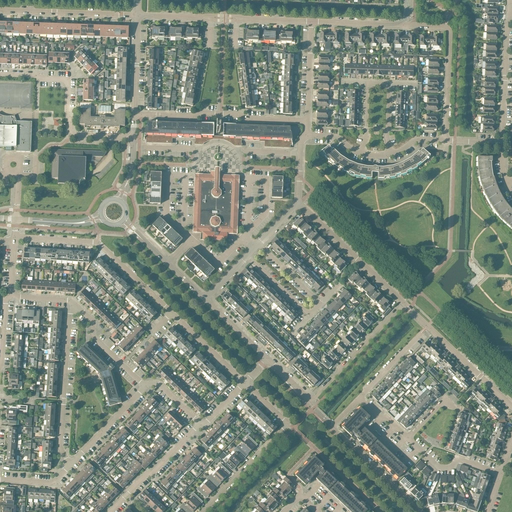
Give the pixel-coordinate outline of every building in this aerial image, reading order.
[(486,10),(487,10),(487,14),(498,14),(498,7),(493,7),(493,5),(484,5),(484,9),(486,10)] [(485,17),(484,19),(484,23),(494,23),(494,21),(497,22),(498,14),(487,14),(487,17),(485,17)] [(484,25),(487,25),(486,32),(497,33),(497,26),(494,25),(494,23),(484,23),(484,25)] [(159,37),(159,27),(154,27),(154,26),(150,26),(150,37),(153,38),(153,37),(159,37)] [(167,38),(167,26),(164,26),(164,27),(164,28),(159,27),(159,37),(164,37),(164,38),(167,38)] [(175,38),(176,28),(171,28),(171,27),(167,26),(167,38),(170,38),(170,37),(175,38)] [(184,39),(184,27),(181,27),(181,28),(176,28),(175,38),(181,38),(181,39),(184,39)] [(192,38),(192,29),(187,28),(187,27),(188,28),(188,27),(184,27),(184,39),(187,39),(187,38),(192,38)] [(192,29),(192,38),(197,38),(197,39),(201,39),(201,28),(197,28),(198,28),(198,29),(192,29)] [(253,40),(253,31),(248,31),(248,30),(248,29),(244,29),(244,30),(244,41),(247,41),(247,40),(253,40)] [(261,42),(261,30),(258,30),(258,31),(253,31),(253,40),(258,41),(261,42)] [(269,41),(270,31),(265,31),(265,30),(261,30),(261,42),(264,42),(264,41),(269,41)] [(278,42),(278,31),(275,30),(275,31),(275,32),(270,31),(269,41),(275,41),(275,42),(278,42)] [(286,42),(286,32),(281,32),(281,31),(282,31),(278,31),(278,42),(281,42),(281,41),(286,42)] [(286,32),(286,42),(291,42),(291,43),(295,43),(295,31),(291,31),(292,31),(292,32),(286,32)] [(320,32),(320,42),(325,42),(325,52),(329,52),(330,41),(330,33),(327,33),(327,32),(320,32)] [(330,33),(330,41),(333,41),(333,43),(340,43),(340,33),(333,33),(330,33)] [(355,42),(355,34),(352,34),(352,33),(345,33),(345,43),(352,43),(352,41),(355,42)] [(355,34),(355,42),(358,42),(358,43),(365,44),(365,34),(358,33),(358,34),(355,34)] [(380,43),(380,35),(377,35),(377,34),(370,34),(370,44),(377,44),(377,42),(380,43)] [(380,35),(380,43),(383,43),(383,44),(390,45),(390,35),(383,34),(383,35),(380,35)] [(405,43),(405,36),(402,36),(402,35),(395,35),(395,45),(401,45),(402,43),(405,43)] [(405,36),(405,43),(408,44),(407,45),(415,46),(415,36),(408,35),(408,36),(405,36)] [(430,44),(430,37),(427,37),(427,36),(420,36),(419,46),(427,46),(427,44),(430,44)] [(430,37),(430,44),(433,45),(432,46),(439,47),(440,37),(433,36),(433,37),(430,37)] [(75,57),(77,60),(84,54),(86,52),(84,49),(83,48),(81,48),(80,48),(79,49),(79,50),(78,51),(79,52),(79,53),(75,57)] [(191,56),(203,58),(204,53),(200,52),(195,51),(195,50),(192,50),(191,56)] [(496,58),(496,51),(486,51),(485,57),(482,57),(482,60),(489,60),(489,58),(496,58)] [(240,60),(249,58),(252,58),(251,52),(248,52),(248,53),(243,54),(243,53),(239,54),(240,60)] [(80,63),(87,57),(84,54),(77,60),(80,63)] [(83,66),(90,60),(87,57),(80,63),(83,66)] [(428,60),(428,67),(439,67),(439,60),(436,60),(436,58),(427,58),(427,60),(428,60)] [(85,69),(92,62),(90,60),(83,66),(85,69)] [(485,69),(496,69),(496,62),(493,62),(493,60),(489,60),(482,60),(482,62),(485,62),(485,69)] [(88,72),(95,65),(92,62),(85,69),(88,72)] [(88,72),(91,75),(94,72),(95,73),(98,70),(97,69),(98,68),(95,65),(88,72)] [(396,93),(396,99),(405,99),(406,93),(404,93),(404,91),(399,91),(399,93),(396,93)] [(194,101),(185,99),(182,98),(181,104),(188,105),(193,106),(194,101)] [(86,109),(86,108),(85,108),(85,109),(84,109),(80,109),(79,125),(83,125),(84,125),(84,128),(85,128),(85,127),(87,127),(90,127),(90,126),(94,126),(96,126),(96,125),(98,125),(99,126),(100,126),(100,129),(102,130),(103,129),(104,127),(105,127),(106,125),(108,125),(108,127),(110,127),(110,126),(114,126),(114,128),(117,128),(119,129),(120,129),(120,126),(121,126),(125,126),(125,110),(121,110),(120,110),(120,109),(120,110),(119,110),(114,110),(114,119),(110,119),(105,118),(105,116),(100,116),(99,118),(95,118),(90,118),(91,109),(86,109)] [(0,146),(6,147),(6,151),(10,151),(10,147),(16,147),(15,152),(31,153),(32,122),(17,122),(15,116),(15,115),(16,115),(13,116),(10,117),(7,117),(4,116),(2,116),(0,114),(0,146)] [(202,124),(153,122),(152,122),(148,122),(147,122),(146,130),(143,141),(144,141),(144,139),(147,139),(147,143),(171,144),(171,138),(177,138),(178,135),(195,136),(195,145),(201,145),(203,143),(205,142),(207,141),(209,140),(211,140),(213,139),(214,139),(214,126),(214,124),(202,124)] [(436,129),(437,122),(426,122),(426,129),(423,129),(423,131),(433,131),(433,129),(436,129)] [(290,127),(239,125),(236,125),(223,125),(223,126),(223,140),(225,140),(227,141),(229,142),(231,143),(233,144),(235,146),(234,146),(241,146),(241,137),(259,138),(259,141),(265,141),(265,147),(289,148),(289,145),(292,145),(292,146),(293,146),(290,127)] [(332,150),(331,148),(329,146),(321,152),(323,151),(326,155),(324,156),(329,161),(330,160),(334,163),(333,165),(338,168),(339,167),(343,170),(343,171),(349,174),(349,172),(354,174),(354,176),(360,177),(360,176),(365,177),(365,178),(372,179),(372,173),(375,173),(378,173),(378,179),(384,179),(384,177),(389,177),(389,178),(396,177),(395,176),(400,174),(401,176),(407,173),(406,172),(411,169),(412,171),(417,168),(416,166),(420,163),(421,164),(426,160),(425,159),(429,155),(430,156),(430,155),(423,149),(419,153),(418,152),(410,158),(402,163),(393,166),(383,168),(377,167),(376,166),(375,166),(374,167),(373,167),(367,167),(358,165),(348,161),(340,156),(333,149),(332,150)] [(102,157),(105,152),(53,151),(52,178),(59,179),(59,184),(79,185),(80,185),(80,183),(81,182),(82,181),(84,180),(85,181),(85,180),(85,159),(87,160),(88,157),(102,157)] [(494,178),(493,178),(493,174),(492,170),(491,166),(491,162),(492,162),(492,157),(477,157),(478,157),(478,163),(478,166),(479,173),(480,176),(481,182),(482,186),(484,192),(486,195),(489,201),(490,204),(494,209),(496,213),(499,216),(503,220),(507,224),(511,227),(511,228),(511,210),(509,208),(506,205),(504,201),(502,198),(499,194),(498,190),(496,186),(495,182),(494,178)] [(193,225),(193,232),(193,233),(201,233),(203,233),(202,240),(205,240),(227,241),(227,234),(229,234),(237,234),(237,226),(238,209),(238,201),(239,184),(239,176),(231,175),(231,176),(224,175),(223,175),(222,176),(220,178),(220,181),(213,181),(214,177),(212,175),(211,175),(203,175),(203,174),(195,174),(195,182),(194,200),(194,207),(193,225)] [(156,229),(164,222),(160,218),(159,219),(157,221),(152,226),(153,226),(152,226),(156,229)] [(301,230),(306,224),(303,221),(304,220),(302,219),(300,221),(298,219),(297,220),(295,218),(289,224),(292,226),(293,225),(297,229),(298,228),(301,230)] [(160,233),(167,225),(164,222),(156,229),(160,233)] [(306,238),(313,231),(311,229),(312,228),(311,226),(310,227),(306,224),(301,230),(303,233),(302,234),(306,238)] [(164,236),(171,229),(167,225),(160,233),(164,236)] [(167,240),(175,232),(171,229),(164,236),(167,240)] [(314,244),(320,238),(317,234),(318,233),(316,232),(315,233),(313,231),(306,238),(311,242),(312,241),(314,244)] [(171,243),(179,236),(175,232),(167,240),(171,243)] [(179,236),(171,243),(175,247),(182,239),(179,236)] [(274,252),(281,245),(277,241),(278,240),(275,237),(271,242),(273,245),(271,247),(273,249),(272,250),(274,252)] [(320,251),(327,244),(325,242),(326,241),(324,240),(324,241),(320,238),(314,244),(317,246),(316,247),(320,251)] [(328,257),(334,251),(331,248),(332,247),(330,245),(329,246),(327,244),(320,251),(325,255),(326,254),(328,257)] [(280,255),(285,249),(281,245),(274,252),(277,254),(278,253),(280,255)] [(188,260),(196,252),(192,248),(192,249),(192,248),(184,256),(188,260)] [(283,260),(290,253),(285,249),(280,255),(281,257),(280,258),(283,260)] [(340,259),(341,258),(339,255),(340,254),(338,253),(337,254),(334,251),(328,257),(331,259),(330,260),(334,265),(340,259)] [(192,263),(199,256),(196,252),(188,260),(192,263)] [(288,263),(294,257),(290,253),(283,260),(285,262),(286,261),(288,263)] [(96,269),(104,261),(102,259),(105,255),(101,259),(100,257),(102,255),(92,265),(96,269)] [(196,267),(203,259),(202,258),(199,256),(192,263),(196,267)] [(291,268),(298,261),(294,257),(288,263),(290,264),(289,266),(291,268)] [(100,273),(107,265),(106,263),(109,259),(106,263),(104,261),(96,269),(100,273)] [(199,270),(207,263),(203,259),(196,267),(199,270)] [(340,259),(334,265),(337,267),(336,268),(340,272),(347,265),(345,263),(346,262),(344,261),(343,262),(340,259)] [(296,271),(302,265),(298,261),(291,268),(293,270),(294,269),(296,271)] [(103,277),(111,268),(109,266),(113,263),(109,266),(107,265),(100,273),(103,277)] [(203,274),(210,266),(209,265),(207,263),(199,270),(203,274)] [(299,276),(306,269),(302,265),(296,271),(298,272),(297,274),(299,276)] [(210,266),(203,274),(207,278),(212,273),(214,271),(214,270),(210,266)] [(107,280),(115,272),(114,270),(117,267),(113,270),(111,268),(103,277),(107,280)] [(248,280),(256,272),(253,270),(252,271),(250,269),(248,271),(245,268),(241,274),(248,280)] [(304,279),(310,272),(306,269),(299,276),(302,278),(303,277),(304,279)] [(111,284),(119,276),(117,274),(121,270),(120,270),(117,274),(115,272),(107,280),(111,284)] [(308,284),(316,275),(312,271),(310,272),(304,279),(306,280),(305,281),(308,284)] [(253,283),(259,277),(257,275),(258,274),(256,272),(248,280),(249,279),(253,283)] [(362,279),(361,279),(358,276),(359,275),(358,274),(357,275),(355,272),(348,280),(352,284),(353,283),(356,285),(362,279)] [(115,288),(123,280),(121,278),(125,274),(121,278),(119,276),(111,284),(115,288)] [(313,286),(319,280),(314,276),(316,275),(308,284),(310,286),(311,285),(313,286)] [(257,287),(264,280),(262,278),(260,279),(259,277),(253,283),(257,287)] [(119,292),(127,283),(125,281),(128,278),(125,281),(123,280),(115,288),(119,292)] [(364,291),(370,285),(366,282),(367,281),(366,279),(365,280),(363,278),(361,279),(362,279),(356,285),(360,289),(361,288),(364,291)] [(261,291),(267,285),(265,283),(266,282),(264,280),(257,287),(261,291)] [(319,280),(313,286),(315,288),(314,289),(315,291),(318,294),(325,286),(319,280)] [(127,283),(119,292),(123,295),(133,285),(131,287),(129,285),(133,282),(132,282),(129,285),(127,283)] [(265,295),(272,288),(270,285),(269,287),(267,285),(261,291),(265,295)] [(370,298),(377,291),(374,289),(375,288),(374,287),(373,288),(370,285),(364,291),(366,293),(365,294),(370,298)] [(130,302),(138,294),(136,292),(139,288),(136,292),(134,290),(136,288),(126,298),(130,302)] [(225,304),(232,296),(228,292),(229,291),(226,288),(220,295),(222,298),(221,299),(223,301),(222,302),(225,304)] [(269,299),(275,293),(273,291),(274,290),(272,288),(265,295),(269,299)] [(85,289),(79,296),(81,298),(82,300),(89,293),(85,289)] [(347,300),(351,296),(345,290),(341,294),(347,300)] [(378,304),(383,298),(380,295),(381,294),(380,292),(379,293),(377,291),(370,298),(374,303),(375,301),(378,304)] [(134,306),(142,297),(140,296),(144,292),(143,292),(140,296),(138,294),(130,302),(134,306)] [(89,293),(82,300),(86,303),(92,296),(89,293)] [(273,303),(280,296),(278,293),(277,295),(275,293),(269,299),(273,303)] [(343,304),(347,300),(341,294),(337,299),(344,306),(344,305),(343,304)] [(138,309),(146,301),(144,299),(147,296),(147,295),(144,299),(142,297),(134,306),(138,309)] [(92,296),(86,303),(89,306),(96,299),(92,296)] [(230,307),(236,300),(232,296),(225,304),(227,306),(228,305),(230,307)] [(278,307),(283,301),(282,299),(283,298),(280,296),(273,303),(278,307)] [(384,317),(391,310),(388,307),(390,306),(387,304),(389,302),(388,300),(387,301),(383,298),(378,304),(380,306),(379,308),(383,312),(381,314),(384,317)] [(96,299),(89,306),(93,309),(99,303),(96,299)] [(142,313),(150,305),(148,303),(151,300),(151,299),(148,303),(146,301),(138,309),(142,313)] [(340,310),(344,306),(337,299),(333,303),(340,310)] [(233,312),(240,304),(236,300),(230,307),(232,308),(231,310),(233,312)] [(282,311),(289,303),(286,301),(285,302),(283,301),(278,307),(282,311)] [(96,313),(103,306),(99,303),(93,309),(96,313)] [(146,317),(154,309),(152,307),(155,303),(151,307),(150,305),(142,313),(146,317)] [(286,315),(292,308),(290,307),(291,306),(289,303),(282,311),(286,315)] [(340,310),(333,303),(329,307),(335,312),(339,308),(340,310)] [(238,315),(245,308),(240,304),(233,312),(235,314),(236,313),(238,315)] [(100,316),(106,309),(103,306),(96,313),(100,316)] [(329,307),(328,306),(325,310),(324,309),(315,318),(316,319),(312,323),(313,324),(313,323),(319,329),(320,330),(336,313),(335,312),(329,307)] [(28,321),(29,308),(23,308),(23,307),(23,309),(17,309),(17,312),(17,319),(16,323),(22,324),(22,321),(28,321)] [(154,309),(146,317),(150,321),(160,310),(159,310),(157,312),(156,311),(159,307),(156,311),(154,309)] [(29,308),(28,321),(33,322),(33,324),(39,325),(39,321),(39,314),(40,311),(34,310),(34,308),(34,309),(29,308)] [(244,321),(249,315),(247,314),(249,312),(245,308),(238,315),(240,316),(239,317),(241,320),(243,319),(244,321)] [(292,308),(286,315),(284,317),(290,323),(299,314),(297,311),(296,311),(295,309),(294,310),(292,308)] [(103,320),(110,313),(106,309),(100,316),(103,320)] [(374,316),(370,312),(368,310),(366,313),(367,314),(363,318),(364,319),(361,322),(368,327),(371,324),(372,325),(373,323),(371,321),(373,319),(372,318),(374,316)] [(107,323),(113,316),(110,313),(103,320),(107,323)] [(251,327),(257,320),(253,316),(251,317),(249,315),(244,321),(246,322),(245,324),(248,326),(249,325),(251,327)] [(110,326),(117,319),(113,316),(107,323),(110,326)] [(117,319),(110,326),(114,330),(120,323),(117,319)] [(254,332),(261,324),(257,320),(251,327),(253,328),(251,329),(254,332)] [(364,331),(368,327),(361,322),(359,324),(358,323),(354,327),(361,334),(363,332),(364,333),(365,332),(364,331)] [(315,333),(319,329),(313,323),(313,324),(309,328),(315,333)] [(169,339),(176,331),(174,329),(178,325),(174,328),(173,327),(175,325),(174,324),(164,335),(169,339)] [(259,334),(265,328),(261,324),(254,332),(256,334),(257,333),(259,334)] [(135,328),(141,335),(145,331),(138,325),(135,328)] [(359,336),(361,334),(354,327),(350,332),(351,333),(348,335),(354,341),(357,338),(358,339),(360,337),(359,336)] [(138,338),(141,335),(135,328),(131,332),(138,338)] [(262,339),(270,332),(265,328),(259,334),(261,336),(260,337),(262,339)] [(311,337),(315,333),(309,328),(305,332),(311,337)] [(172,342),(180,334),(179,333),(182,329),(178,332),(176,331),(169,339),(172,342)] [(135,342),(138,338),(131,332),(128,335),(135,342)] [(176,346),(184,338),(182,336),(186,332),(185,332),(182,336),(180,334),(172,342),(176,346)] [(267,342),(274,336),(270,332),(262,339),(264,342),(265,341),(267,342)] [(307,341),(311,337),(305,332),(301,336),(307,341)] [(131,345),(135,342),(128,335),(124,339),(131,345)] [(351,344),(354,341),(348,335),(346,338),(345,337),(340,341),(348,348),(350,346),(351,347),(352,345),(351,344)] [(180,350),(188,342),(186,340),(190,336),(186,340),(184,338),(176,346),(180,350)] [(270,347),(278,340),(274,336),(267,342),(269,344),(268,345),(270,347)] [(307,341),(301,336),(297,340),(305,348),(309,343),(307,341)] [(128,349),(131,345),(124,339),(121,343),(128,349)] [(151,344),(158,350),(161,347),(154,340),(151,344)] [(184,354),(192,345),(190,343),(193,340),(190,343),(188,342),(180,350),(184,354)] [(276,350),(282,344),(278,340),(270,347),(273,350),(274,349),(276,350)] [(346,350),(348,348),(340,341),(336,346),(337,347),(335,349),(341,355),(344,352),(345,353),(347,351),(346,350)] [(430,357),(438,348),(433,344),(431,347),(430,346),(430,345),(427,342),(422,346),(425,349),(423,350),(423,351),(423,352),(424,353),(425,354),(426,353),(430,357)] [(119,399),(113,380),(115,380),(112,370),(114,368),(111,364),(109,366),(102,360),(101,361),(87,347),(88,346),(85,343),(76,352),(77,353),(79,355),(80,355),(83,358),(88,363),(92,366),(91,367),(94,369),(100,375),(102,384),(103,384),(104,387),(105,391),(107,398),(108,398),(109,403),(108,403),(109,407),(122,403),(120,399),(119,399)] [(124,353),(128,349),(121,343),(118,346),(124,353)] [(154,354),(158,350),(151,344),(147,347),(154,354)] [(192,345),(184,354),(188,357),(198,347),(196,349),(194,347),(198,344),(197,344),(194,347),(192,345)] [(279,355),(286,347),(282,344),(276,350),(277,352),(276,353),(279,355)] [(151,357),(154,354),(147,347),(144,351),(151,357)] [(284,358),(290,351),(286,347),(279,355),(281,358),(282,357),(284,358)] [(437,362),(442,356),(441,356),(440,356),(439,355),(442,352),(438,348),(430,357),(432,355),(435,358),(434,359),(437,362)] [(338,358),(341,355),(335,349),(332,352),(331,351),(327,355),(334,362),(336,360),(337,361),(339,359),(338,358)] [(195,364),(203,356),(201,354),(204,350),(201,354),(199,352),(201,350),(191,360),(195,364)] [(147,361),(151,357),(144,351),(141,355),(147,361)] [(290,364),(295,359),(298,356),(296,354),(295,356),(290,351),(284,358),(286,360),(285,361),(287,363),(288,362),(290,364)] [(199,368),(207,360),(205,358),(209,354),(208,354),(205,358),(203,356),(195,364),(199,368)] [(144,365),(147,361),(141,355),(137,358),(144,365)] [(332,364),(334,362),(327,355),(323,360),(324,361),(322,363),(328,369),(331,366),(332,367),(333,365),(332,364)] [(443,369),(451,361),(446,357),(444,359),(443,358),(443,357),(442,356),(437,362),(440,365),(441,364),(444,367),(443,369)] [(405,361),(412,368),(418,363),(415,361),(414,362),(409,357),(405,361)] [(141,368),(144,365),(137,358),(134,362),(141,368)] [(203,372),(211,363),(209,361),(212,358),(208,361),(207,360),(199,368),(203,372)] [(296,370),(303,363),(299,359),(297,361),(295,359),(290,364),(292,366),(291,367),(294,370),(295,369),(296,370)] [(412,369),(412,368),(405,361),(401,365),(407,371),(411,367),(412,369)] [(450,374),(455,369),(454,368),(453,368),(452,367),(455,365),(451,361),(443,369),(446,372),(445,373),(448,376),(450,374)] [(207,375),(215,367),(213,365),(216,362),(213,365),(211,363),(203,372),(207,375)] [(299,375),(307,367),(303,363),(296,370),(298,372),(297,373),(299,375)] [(211,379),(219,371),(217,369),(220,365),(216,369),(215,367),(207,375),(211,379)] [(404,375),(407,371),(401,365),(397,369),(405,376),(406,376),(404,375)] [(162,377),(168,370),(165,367),(158,373),(162,377)] [(305,378),(311,371),(307,367),(299,375),(302,378),(303,376),(305,378)] [(215,383),(222,375),(221,373),(224,369),(221,373),(219,371),(211,379),(215,383)] [(402,380),(405,376),(397,369),(394,373),(402,380)] [(457,380),(464,373),(459,369),(457,372),(456,371),(456,370),(455,369),(450,374),(453,377),(454,376),(457,380)] [(165,380),(172,373),(168,370),(162,377),(165,380)] [(308,383),(315,375),(311,371),(305,378),(307,380),(305,381),(308,383)] [(8,380),(19,381),(20,372),(13,372),(13,375),(10,374),(9,380),(8,380)] [(169,383),(175,377),(172,373),(165,380),(169,383)] [(219,386),(226,378),(224,376),(228,373),(224,376),(222,375),(215,383),(219,386)] [(402,380),(394,373),(390,376),(396,382),(400,379),(402,380)] [(464,373),(457,380),(461,383),(460,384),(465,389),(471,384),(467,380),(466,380),(465,379),(468,377),(464,373)] [(317,388),(323,381),(320,378),(319,379),(315,375),(308,383),(310,385),(311,384),(313,386),(314,385),(317,388)] [(393,386),(396,382),(390,376),(386,380),(393,386)] [(172,387),(179,380),(175,377),(169,383),(172,387)] [(226,378),(219,386),(223,390),(232,380),(230,382),(229,380),(232,377),(228,380),(226,378)] [(19,389),(19,381),(8,380),(9,380),(9,386),(12,386),(12,389),(11,389),(12,389),(19,389)] [(176,390),(182,383),(179,380),(172,387),(176,390)] [(389,390),(393,386),(386,380),(383,384),(389,390)] [(179,393),(186,387),(182,383),(176,390),(179,393)] [(385,394),(389,390),(383,384),(379,388),(385,394)] [(435,397),(436,399),(440,395),(439,393),(441,391),(436,387),(435,385),(429,391),(427,389),(429,391),(431,392),(430,393),(435,397)] [(478,399),(484,393),(480,389),(478,391),(477,390),(477,389),(473,386),(469,391),(471,393),(470,394),(474,397),(474,396),(478,399)] [(183,397),(189,390),(186,387),(179,393),(183,397)] [(382,398),(385,394),(379,388),(375,392),(382,398)] [(431,401),(435,397),(430,393),(431,392),(429,391),(427,389),(423,393),(431,401)] [(186,400),(193,393),(189,390),(183,397),(186,400)] [(378,402),(382,398),(375,392),(372,396),(378,402)] [(190,403),(196,397),(193,393),(186,400),(190,403)] [(428,405),(431,401),(423,393),(419,397),(428,405)] [(489,401),(488,400),(487,400),(486,399),(488,397),(484,393),(478,399),(482,403),(479,406),(482,408),(484,407),(489,401)] [(251,395),(248,399),(246,397),(248,395),(238,405),(242,409),(250,401),(248,399),(251,395)] [(193,407),(200,400),(196,397),(190,403),(193,407)] [(424,409),(428,405),(419,397),(416,401),(418,403),(424,409)] [(152,398),(148,402),(154,408),(155,409),(158,406),(160,407),(163,404),(161,403),(161,402),(162,402),(158,398),(157,399),(156,398),(154,400),(152,398)] [(252,403),(256,399),(255,399),(252,403),(250,401),(242,409),(246,413),(254,404),(252,403)] [(197,410),(203,403),(200,400),(193,407),(197,410)] [(491,412),(497,405),(493,401),(491,404),(490,403),(490,402),(489,401),(484,407),(482,408),(485,411),(487,408),(491,412)] [(154,408),(148,402),(144,406),(150,412),(154,408)] [(256,406),(259,403),(259,402),(255,406),(254,404),(246,413),(250,416),(258,408),(256,406)] [(203,403),(197,410),(200,414),(207,407),(203,403)] [(420,413),(424,409),(418,403),(414,407),(420,413)] [(6,415),(17,416),(17,411),(23,411),(23,412),(27,413),(27,406),(17,405),(17,407),(11,407),(10,407),(11,407),(10,410),(7,410),(7,415),(6,415)] [(420,413),(414,407),(412,405),(408,409),(417,417),(420,413)] [(499,421),(505,419),(504,417),(505,416),(501,413),(500,413),(499,412),(501,409),(497,405),(491,412),(495,415),(494,416),(499,421)] [(147,416),(150,412),(144,406),(140,410),(147,416)] [(260,410),(263,407),(263,406),(260,410),(258,408),(250,416),(254,420),(262,412),(260,410)] [(357,431),(370,417),(360,408),(342,427),(351,437),(352,437),(356,440),(357,439),(398,478),(407,469),(364,428),(360,432),(359,431),(358,432),(357,431)] [(413,420),(417,417),(408,409),(405,412),(413,420)] [(143,420),(147,416),(140,410),(137,414),(143,420)] [(264,414),(267,410),(263,414),(262,412),(254,420),(258,424),(266,416),(264,414)] [(167,421),(174,415),(170,411),(164,418),(167,421)] [(465,421),(467,416),(468,413),(462,411),(461,414),(459,413),(457,419),(459,419),(465,421)] [(409,424),(413,420),(405,412),(401,416),(409,424)] [(230,424),(231,425),(237,418),(232,413),(230,416),(228,414),(224,418),(230,424)] [(139,424),(143,420),(137,414),(133,418),(139,424)] [(268,418),(271,414),(268,418),(266,416),(258,424),(262,428),(269,419),(268,418)] [(16,425),(17,416),(6,415),(7,415),(6,421),(10,421),(9,424),(16,425)] [(171,425),(177,418),(174,415),(167,421),(171,425)] [(405,428),(409,424),(401,416),(396,421),(399,423),(400,422),(405,428)] [(271,421),(275,418),(275,417),(271,421),(269,419),(262,428),(265,431),(273,423),(271,421)] [(135,428),(136,427),(139,424),(133,418),(129,421),(135,428)] [(174,428),(181,421),(177,418),(171,425),(174,428)] [(226,428),(230,424),(224,418),(220,422),(226,428)] [(467,422),(465,421),(459,419),(457,419),(459,419),(457,424),(468,428),(469,423),(467,422)] [(496,432),(504,435),(506,430),(503,429),(504,428),(505,427),(506,422),(505,422),(505,419),(499,421),(496,427),(498,428),(496,432)] [(129,421),(125,426),(132,432),(134,434),(138,430),(137,428),(136,427),(135,428),(129,421)] [(181,421),(174,428),(178,432),(184,425),(181,421)] [(276,425),(279,422),(279,421),(275,425),(273,423),(265,431),(270,435),(279,425),(277,427),(276,425)] [(216,425),(224,433),(228,429),(226,428),(220,422),(216,425)] [(466,433),(468,428),(457,424),(455,429),(466,433)] [(213,429),(221,437),(224,433),(216,425),(213,429)] [(125,438),(126,439),(130,435),(123,428),(119,432),(125,438)] [(217,441),(221,437),(213,429),(209,433),(217,441)] [(464,438),(466,433),(455,429),(454,434),(464,438)] [(122,442),(125,438),(119,432),(115,436),(122,442)] [(499,442),(499,441),(499,440),(503,441),(504,435),(496,432),(494,437),(491,436),(489,440),(492,440),(499,443),(499,442)] [(213,445),(217,441),(209,433),(205,437),(211,443),(212,443),(213,444),(212,444),(213,445)] [(156,440),(165,448),(168,444),(166,442),(168,440),(161,434),(156,440)] [(462,443),(464,438),(454,434),(452,439),(462,443)] [(244,444),(251,451),(255,447),(254,446),(256,444),(248,435),(245,438),(247,440),(244,444)] [(124,444),(122,442),(115,436),(111,440),(120,448),(124,444)] [(213,445),(212,444),(213,444),(212,443),(211,443),(205,437),(201,441),(203,443),(201,445),(206,450),(212,444),(213,445)] [(460,448),(462,443),(452,439),(450,444),(460,448)] [(116,452),(120,448),(111,440),(108,444),(116,452)] [(161,452),(165,448),(156,440),(153,443),(155,445),(154,445),(161,452)] [(499,444),(499,443),(492,440),(490,444),(492,445),(490,449),(498,452),(500,447),(497,446),(498,445),(499,444)] [(113,456),(116,452),(108,444),(104,448),(113,456)] [(247,455),(251,451),(244,444),(240,447),(238,445),(236,448),(244,456),(246,454),(247,455)] [(458,454),(460,448),(450,444),(448,449),(456,452),(456,453),(458,454)] [(158,455),(161,452),(154,445),(151,449),(158,455)] [(109,460),(113,456),(104,448),(100,452),(109,460)] [(197,458),(198,459),(204,453),(199,448),(197,450),(195,448),(191,452),(197,458)] [(242,459),(244,456),(236,448),(233,450),(235,452),(232,456),(239,463),(243,459),(242,459)] [(155,459),(158,455),(151,449),(148,452),(146,450),(155,459)] [(497,458),(498,452),(490,449),(488,454),(487,454),(486,458),(493,460),(493,459),(493,458),(493,457),(497,458)] [(151,462),(155,459),(146,450),(143,454),(144,456),(151,462)] [(105,464),(109,460),(100,452),(97,456),(103,462),(103,461),(104,462),(105,464)] [(193,462),(197,458),(191,452),(187,456),(193,462)] [(97,456),(93,460),(100,466),(99,467),(101,469),(106,464),(105,464),(104,462),(103,461),(103,462),(97,456)] [(148,466),(151,462),(144,456),(141,459),(148,466)] [(193,462),(187,456),(183,460),(192,468),(195,465),(193,462)] [(235,467),(239,463),(232,456),(228,460),(226,458),(223,461),(232,469),(234,467),(235,467)] [(316,479),(350,511),(365,511),(367,510),(326,471),(328,469),(314,456),(295,476),(305,485),(318,472),(319,472),(319,474),(320,475),(316,479)] [(144,469),(148,466),(141,459),(138,462),(138,463),(143,467),(143,468),(144,469)] [(188,472),(192,468),(183,460),(180,464),(188,472)] [(16,470),(17,461),(7,461),(6,466),(9,466),(9,469),(16,470)] [(139,471),(143,468),(143,467),(138,463),(138,462),(136,461),(133,464),(139,471)] [(51,469),(51,464),(41,463),(41,472),(47,472),(47,469),(51,469)] [(92,474),(94,476),(92,474),(96,470),(89,463),(85,468),(91,474),(92,475),(92,474)] [(136,474),(139,471),(133,464),(129,468),(136,474)] [(188,472),(180,464),(176,468),(182,474),(185,470),(188,472)] [(216,472),(224,479),(227,475),(229,472),(220,464),(218,466),(220,468),(216,472)] [(466,473),(468,467),(461,465),(460,468),(467,470),(466,473)] [(90,480),(94,476),(92,474),(92,475),(91,474),(85,468),(81,471),(88,477),(90,480)] [(133,478),(136,474),(129,468),(126,471),(133,478)] [(179,478),(182,474),(176,468),(172,472),(179,478)] [(84,481),(88,477),(81,471),(78,475),(84,481)] [(130,481),(133,478),(126,471),(123,475),(130,481)] [(175,482),(179,478),(172,472),(168,476),(175,482)] [(220,483),(224,479),(216,472),(213,476),(211,474),(208,477),(217,485),(219,483),(220,483)] [(477,478),(489,482),(490,479),(489,479),(490,476),(482,473),(481,474),(479,473),(478,473),(477,478)] [(80,485),(84,481),(78,475),(74,479),(80,485)] [(126,485),(130,481),(123,475),(120,478),(119,478),(126,485)] [(177,483),(175,482),(168,476),(165,480),(171,486),(171,485),(172,486),(173,487),(177,483)] [(404,486),(410,480),(406,476),(400,483),(399,484),(401,486),(402,485),(404,486)] [(215,487),(217,485),(208,477),(206,479),(208,481),(204,485),(212,492),(215,488),(215,487)] [(280,485),(289,493),(293,489),(292,488),(294,486),(285,477),(283,480),(284,481),(280,485)] [(476,477),(474,482),(478,484),(486,487),(487,484),(488,485),(489,482),(477,478),(476,477)] [(123,488),(126,485),(119,478),(120,478),(119,478),(116,481),(123,488)] [(82,487),(80,485),(74,479),(70,483),(79,491),(82,487)] [(165,480),(161,483),(163,486),(161,488),(166,493),(167,494),(173,487),(172,486),(171,485),(171,486),(165,480)] [(416,487),(416,486),(414,484),(410,480),(404,486),(405,488),(405,489),(407,491),(407,490),(410,487),(413,490),(416,487)] [(75,495),(79,491),(70,483),(66,487),(73,493),(74,494),(75,495)] [(119,492),(110,483),(107,487),(108,489),(109,490),(109,489),(116,496),(119,492)] [(208,496),(212,492),(204,485),(201,489),(199,487),(196,489),(205,498),(207,495),(208,496)] [(285,498),(289,493),(280,485),(276,489),(275,488),(273,491),(281,499),(283,496),(285,498)] [(414,497),(420,490),(416,486),(416,487),(413,490),(410,487),(407,490),(410,493),(410,494),(412,496),(413,495),(414,497)] [(68,500),(74,494),(73,493),(66,487),(63,491),(65,493),(63,495),(68,500)] [(107,487),(107,488),(104,491),(106,493),(112,499),(116,496),(109,489),(109,490),(108,489),(107,487)] [(3,496),(14,497),(15,488),(8,488),(8,491),(5,490),(4,496),(3,496)] [(150,494),(151,493),(146,489),(140,496),(144,500),(150,494)] [(429,506),(427,498),(425,498),(425,497),(424,495),(425,494),(420,490),(414,497),(416,498),(415,499),(417,501),(418,500),(423,505),(422,506),(425,508),(425,507),(429,506)] [(189,501),(196,508),(200,504),(199,503),(202,501),(193,492),(191,495),(192,497),(189,501)] [(266,500),(275,508),(279,504),(278,503),(280,500),(271,492),(269,495),(270,496),(266,500)] [(109,503),(112,499),(106,493),(102,496),(109,503)] [(148,504),(154,498),(150,494),(151,493),(150,494),(144,500),(148,504)] [(461,506),(464,498),(464,497),(463,493),(458,495),(459,496),(456,505),(456,506),(458,507),(459,506),(461,506)] [(481,502),(483,497),(474,494),(473,499),(476,500),(481,502)] [(442,499),(442,495),(437,495),(432,496),(434,505),(436,505),(436,506),(439,505),(439,504),(438,500),(442,499)] [(447,504),(448,495),(442,495),(442,499),(438,500),(439,504),(442,504),(443,504),(443,505),(445,505),(445,504),(447,504)] [(459,496),(453,496),(453,495),(448,495),(447,504),(450,504),(450,505),(453,505),(453,504),(456,504),(456,505),(459,496)] [(13,505),(14,497),(3,496),(4,496),(4,502),(7,502),(7,504),(6,504),(6,505),(13,505)] [(106,506),(109,503),(102,496),(99,500),(106,506)] [(151,508),(158,501),(154,498),(148,504),(151,508)] [(468,504),(469,500),(464,498),(461,506),(463,507),(463,508),(465,509),(465,510),(467,504),(468,504)] [(102,510),(106,506),(99,500),(96,503),(93,501),(102,510)] [(270,511),(275,508),(266,500),(263,504),(261,503),(259,505),(265,511),(268,511),(270,511)] [(100,511),(102,510),(93,501),(90,505),(92,507),(94,509),(94,508),(97,511),(100,511)] [(161,505),(162,504),(161,505),(158,501),(151,508),(155,511),(161,505)] [(192,511),(196,508),(189,501),(185,505),(183,503),(181,505),(188,511),(191,511),(192,511)]
